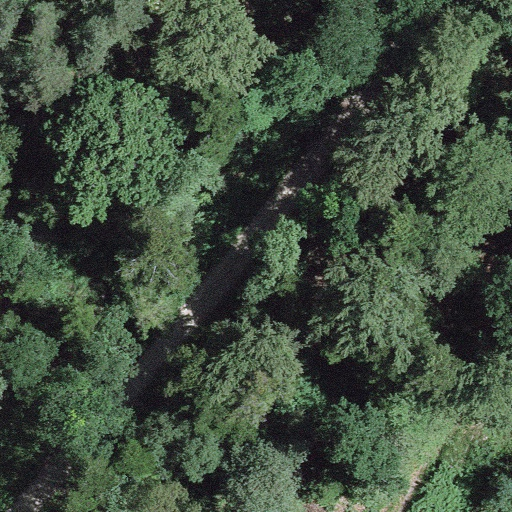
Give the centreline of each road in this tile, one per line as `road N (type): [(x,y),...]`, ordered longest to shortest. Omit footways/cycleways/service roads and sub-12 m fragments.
road 1 (track): [(0,487),(65,432),(414,0)]
road 2 (track): [(511,346),(418,511)]
